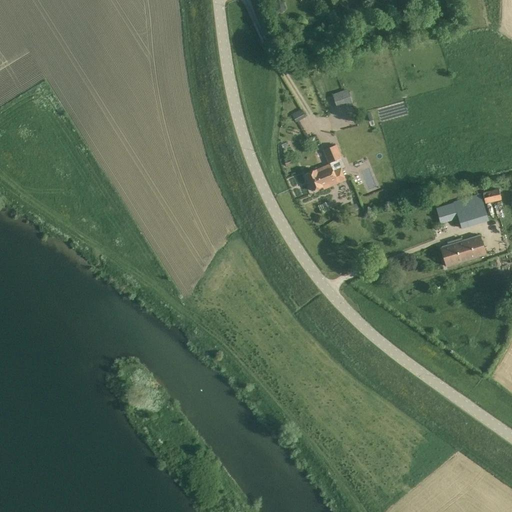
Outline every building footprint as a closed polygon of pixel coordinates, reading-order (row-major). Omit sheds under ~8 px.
[(353,104),(348,89),(341,91),(347,106),(353,104)] [(306,117),(302,109),(292,115),(296,122),(306,117)] [(342,158),(337,144),(323,150),(329,165),(316,171),(316,170),(305,174),(313,191),(323,187),(322,186),(337,180),(338,183),(346,180),(337,160),(342,158)] [(293,164),(290,157),(284,159),(286,166),(293,164)] [(501,199),(497,181),(481,185),(486,202),(501,199)] [(489,219),(481,194),(437,208),(442,224),(459,218),(462,228),(489,219)] [(357,204),(350,207),(353,214),(360,211),(357,204)] [(479,235),(456,243),(455,241),(450,243),(450,245),(443,247),(449,266),(485,255),(479,235)]
